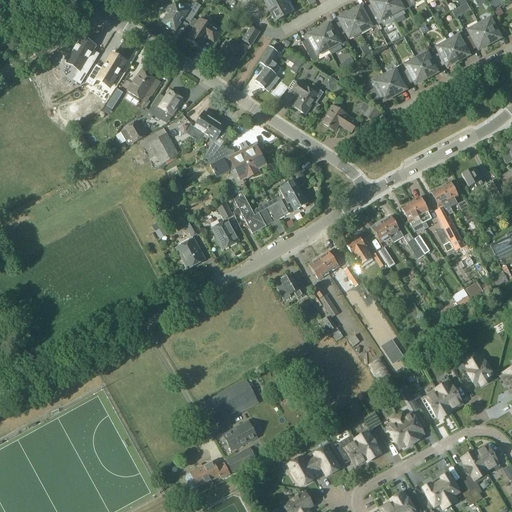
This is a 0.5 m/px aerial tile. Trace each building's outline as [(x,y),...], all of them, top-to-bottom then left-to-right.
[(282,0),(267,0),(264,2),(269,11),(285,3),(282,0)] [(375,3),(366,8),(377,26),(382,24),(383,27),(394,21),(382,0),(374,0),(375,3)] [(404,2),(403,0),(382,0),(394,21),(404,15),(403,12),(408,9),(404,2)] [(403,0),(404,2),(408,9),(414,6),(413,4),(419,0),(403,0)] [(498,6),(495,0),(491,0),(488,1),(492,9),(498,6)] [(285,3),(269,11),(275,22),(290,13),(290,14),(295,11),(289,1),(285,3)] [(193,2),(190,7),(188,6),(186,5),(183,5),(181,4),(178,4),(176,5),(174,3),(173,5),(171,6),(169,7),(167,8),(165,9),(163,10),(168,14),(161,23),(175,32),(183,19),(190,23),(193,19),(201,7),(193,2)] [(503,15),(499,7),(493,10),(497,18),(503,15)] [(377,26),(366,8),(358,12),(356,10),(349,14),(360,33),(370,27),(371,29),(377,26)] [(343,20),(335,25),(341,36),(346,33),(349,39),(360,33),(349,14),(342,17),(343,20)] [(213,42),(220,33),(199,19),(198,22),(193,29),(186,40),(200,48),(205,41),(204,40),(206,38),(213,42)] [(479,25),(489,45),(496,41),(495,38),(504,33),(498,22),(492,25),(490,20),(479,25)] [(341,36),(335,25),(326,29),(325,27),(318,31),(328,50),(331,55),(342,50),(340,46),(345,44),(345,43),(342,37),(341,36)] [(462,32),(466,39),(472,51),(481,46),(482,48),(489,45),(479,25),(468,31),(471,37),(466,39),(462,32)] [(423,35),(429,32),(426,26),(420,29),(423,35)] [(242,41),(251,46),(259,33),(251,28),(242,41)] [(328,50),(318,31),(310,35),(312,37),(301,43),(312,62),(318,58),(317,56),(328,50)] [(457,37),(447,43),(457,62),(465,58),(463,55),(472,51),(462,32),(456,35),(457,37)] [(92,52),(95,47),(93,45),(94,43),(85,38),(84,40),(81,38),(68,60),(81,68),(73,80),(80,85),(99,55),(97,54),(96,55),(92,52)] [(285,40),(281,45),(287,49),(291,44),(285,40)] [(226,43),(216,58),(229,67),(238,51),(226,43)] [(439,54),(434,56),(440,68),(449,63),(450,66),(457,62),(447,43),(436,49),(439,54)] [(275,49),(281,54),(285,49),(279,44),(275,49)] [(265,68),(254,82),(268,93),(278,80),(273,77),(274,76),(275,76),(280,70),(274,66),(269,62),(275,54),(268,48),(258,64),(265,68)] [(124,64),(125,63),(111,54),(102,70),(96,66),(88,79),(97,85),(100,81),(110,87),(112,84),(114,85),(118,79),(116,78),(120,70),(122,72),(126,65),(124,64)] [(440,68),(434,56),(429,59),(426,54),(415,60),(426,79),(433,75),(431,73),(440,68)] [(399,67),(409,85),(417,80),(419,83),(426,79),(415,60),(405,66),(407,71),(405,72),(401,65),(399,67)] [(306,63),(302,68),(308,72),(311,66),(306,63)] [(409,85),(399,67),(396,68),(400,75),(397,76),(395,71),(384,77),(394,96),(401,92),(400,90),(409,85)] [(127,92),(142,102),(145,104),(150,96),(151,97),(160,84),(140,72),(133,84),(132,84),(127,92)] [(394,96),(384,77),(373,83),(376,88),(371,91),(377,102),(386,97),(387,100),(394,96)] [(314,88),(311,92),(305,88),(306,87),(298,82),(291,93),(298,97),(292,107),(305,115),(313,102),(315,104),(322,94),(314,88)] [(333,91),(340,96),(344,90),(337,85),(333,91)] [(106,107),(112,110),(122,94),(117,90),(106,107)] [(182,99),(169,91),(163,101),(158,98),(149,113),(154,116),(155,116),(167,123),(171,116),(172,116),(182,99)] [(375,124),(381,112),(369,105),(363,116),(375,124)] [(357,124),(344,116),(345,115),(332,107),(322,124),(329,128),(335,131),(338,125),(351,133),(357,124)] [(198,145),(202,140),(206,142),(209,138),(215,142),(225,127),(203,113),(193,128),(201,133),(194,143),(198,145)] [(146,136),(137,121),(123,129),(124,130),(120,133),(128,146),(132,144),(132,145),(146,136)] [(149,144),(161,165),(175,157),(178,155),(166,134),(149,144)] [(213,156),(218,147),(213,143),(203,159),(204,160),(213,156)] [(511,143),(506,146),(510,153),(502,157),(507,165),(511,162),(511,143)] [(264,165),(255,149),(248,152),(248,151),(226,163),(224,159),(210,166),(217,179),(235,169),(241,180),(247,176),(248,178),(257,173),(255,170),(264,165)] [(511,178),(511,167),(509,169),(510,172),(500,177),(503,183),(511,178)] [(478,175),(474,168),(461,175),(468,188),(475,185),(476,187),(485,182),(481,174),(478,175)] [(284,200),(299,192),(297,189),(300,187),(295,179),(278,189),(282,196),(267,204),(269,208),(276,204),(284,200)] [(511,179),(501,186),(504,191),(511,186),(511,179)] [(495,189),(491,181),(486,184),(493,198),(504,192),(504,191),(501,186),(495,189)] [(457,205),(454,199),(457,197),(450,184),(446,186),(446,184),(440,187),(451,208),(457,205)] [(445,211),(451,208),(440,187),(434,190),(435,192),(431,194),(440,211),(443,209),(445,211)] [(264,211),(262,207),(252,212),(241,192),(231,197),(252,235),(272,224),(265,211),(264,211)] [(276,204),(269,208),(265,211),(272,224),(309,204),(305,196),(302,198),(299,192),(284,200),(276,204)] [(417,201),(416,200),(410,203),(424,230),(427,228),(425,223),(431,220),(420,199),(417,201)] [(223,221),(232,216),(225,201),(215,206),(223,221)] [(458,205),(467,223),(474,220),(465,201),(458,205)] [(410,203),(404,206),(405,207),(401,209),(408,222),(414,233),(420,230),(421,232),(424,230),(410,203)] [(380,221),(390,238),(393,244),(404,237),(400,231),(399,232),(390,217),(386,220),(385,218),(380,221)] [(191,238),(199,234),(192,220),(184,225),(191,238)] [(239,241),(227,220),(212,229),(224,250),(239,241)] [(390,238),(380,221),(374,224),(375,226),(370,229),(379,244),(390,238)] [(166,233),(163,227),(156,232),(155,233),(158,238),(166,233)] [(450,242),(443,229),(436,233),(442,246),(450,242)] [(489,230),(484,234),(490,242),(495,239),(489,230)] [(511,253),(511,231),(507,234),(509,237),(490,246),(498,260),(511,253)] [(414,240),(413,240),(409,234),(403,238),(417,260),(424,255),(414,240)] [(420,236),(414,240),(424,255),(430,252),(420,236)] [(345,244),(360,267),(373,259),(359,237),(352,242),(351,240),(345,244)] [(205,260),(194,239),(177,248),(182,256),(183,255),(190,268),(205,260)] [(378,252),(387,265),(387,264),(390,269),(396,265),(385,248),(378,252)] [(318,257),(328,272),(333,269),(334,270),(339,267),(329,252),(324,255),(323,254),(318,257)] [(387,265),(378,252),(373,256),(381,268),(387,265)] [(328,272),(318,257),(312,261),(313,262),(308,265),(319,280),(323,278),(322,277),(328,272)] [(466,266),(462,258),(457,261),(461,269),(466,266)] [(345,271),(356,287),(361,284),(350,268),(345,271)] [(491,279),(492,281),(497,290),(509,284),(503,273),(491,279)] [(283,286),(277,289),(284,301),(288,299),(290,298),(289,296),(295,293),(298,299),(303,296),(300,290),(301,290),(291,274),(286,277),(285,275),(280,279),(281,280),(280,280),(283,286)] [(492,281),(480,288),(485,297),(497,290),(492,281)] [(476,283),(465,290),(473,304),(485,297),(476,283)] [(325,295),(319,287),(314,291),(319,299),(325,295)] [(503,299),(506,292),(500,289),(497,296),(503,299)] [(323,305),(319,300),(314,291),(310,294),(319,307),(323,305)] [(326,295),(319,300),(323,305),(324,307),(326,311),(331,318),(338,314),(326,295)] [(463,308),(471,303),(467,297),(459,302),(463,308)] [(451,315),(450,314),(457,310),(453,304),(441,312),(445,319),(451,315)] [(323,321),(337,341),(343,337),(329,316),(323,321)] [(348,341),(353,347),(359,342),(355,336),(348,341)] [(437,339),(442,348),(446,346),(441,337),(437,339)] [(392,341),(382,347),(393,364),(403,358),(392,341)] [(310,353),(305,344),(286,356),(291,365),(310,353)] [(445,356),(452,367),(457,364),(451,353),(445,356)] [(479,384),(481,386),(490,381),(489,379),(490,378),(489,376),(491,375),(483,361),(481,362),(477,354),(475,355),(474,353),(464,359),(465,361),(464,362),(468,369),(462,373),(468,383),(472,381),(475,386),(479,384)] [(452,367),(445,356),(439,359),(446,370),(452,367)] [(378,384),(391,376),(379,357),(366,365),(378,384)] [(511,368),(504,373),(505,375),(500,378),(505,386),(508,384),(511,389),(511,387),(511,368)] [(257,399),(247,380),(201,405),(211,424),(257,399)] [(449,412),(462,404),(450,384),(447,386),(446,383),(435,390),(437,392),(449,412)] [(415,401),(420,398),(414,386),(408,390),(413,398),(415,401)] [(408,390),(402,393),(407,401),(414,413),(420,410),(415,401),(413,398),(408,390)] [(437,392),(425,398),(425,400),(422,401),(432,419),(436,417),(437,419),(438,418),(440,420),(450,414),(449,412),(437,392)] [(369,416),(375,427),(381,424),(374,413),(369,416)] [(397,417),(412,444),(417,441),(416,439),(423,435),(421,430),(423,429),(416,417),(414,419),(411,414),(404,418),(402,414),(397,417)] [(375,427),(369,416),(363,419),(369,431),(375,427)] [(412,444),(397,417),(391,420),(394,424),(387,428),(399,449),(406,445),(407,447),(412,444)] [(224,435),(232,451),(249,442),(247,440),(255,436),(248,422),(240,427),(239,426),(231,430),(232,431),(224,435)] [(329,428),(323,431),(326,437),(332,434),(329,428)] [(354,440),(355,442),(367,461),(368,463),(380,455),(376,448),(377,448),(371,438),(370,438),(367,433),(354,440)] [(367,461),(355,442),(343,449),(354,468),(356,467),(357,468),(366,463),(365,462),(367,461)] [(475,453),(487,475),(500,468),(494,458),(495,458),(492,453),(491,453),(487,446),(485,447),(484,447),(476,452),(475,453)] [(235,456),(226,461),(232,473),(257,460),(250,448),(235,456)] [(307,456),(316,471),(322,468),(327,476),(339,469),(326,448),(315,455),(313,452),(307,456)] [(487,475),(475,453),(474,452),(461,459),(465,466),(464,466),(470,477),(471,476),(476,484),(488,477),(487,475)] [(316,471),(307,456),(301,459),(300,458),(291,464),(295,471),(291,474),(296,483),(298,482),(301,487),(313,480),(310,475),(316,471)] [(203,466),(211,481),(220,477),(221,480),(230,475),(225,466),(219,469),(218,467),(216,468),(212,462),(203,466)] [(203,466),(190,473),(186,476),(185,480),(190,489),(194,490),(198,488),(198,489),(211,482),(211,481),(203,466)] [(259,467),(252,471),(259,483),(265,480),(259,467)] [(509,481),(511,479),(511,472),(509,467),(503,470),(509,481)] [(442,481),(437,484),(448,503),(455,499),(453,497),(459,494),(448,474),(440,478),(442,481)] [(448,503),(437,484),(431,487),(430,485),(423,489),(434,508),(440,505),(441,507),(448,503)] [(468,492),(475,503),(481,499),(475,488),(468,492)] [(178,491),(171,495),(168,489),(166,490),(174,505),(183,500),(186,499),(185,496),(181,497),(178,491)] [(475,503),(468,492),(463,495),(469,506),(475,503)] [(308,511),(307,509),(312,506),(305,494),(300,497),(299,496),(290,501),(293,505),(285,510),(286,511),(308,511)] [(397,511),(419,511),(410,494),(405,497),(404,495),(402,496),(401,494),(390,500),(392,502),(397,511)] [(380,511),(397,511),(392,502),(379,510),(380,511)]
